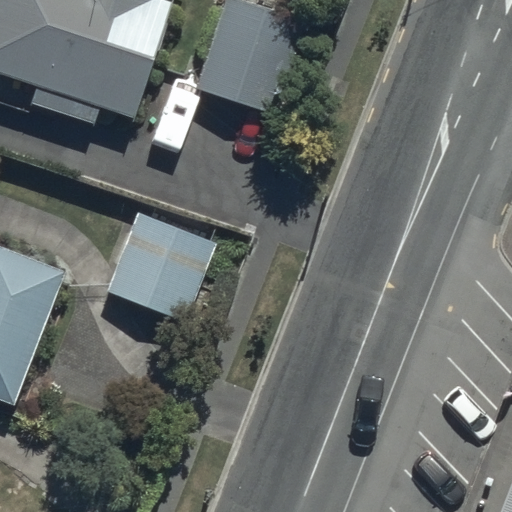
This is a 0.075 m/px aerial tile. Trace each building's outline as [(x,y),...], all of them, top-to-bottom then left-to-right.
[(0,0),(0,88),(125,127),(165,0),(0,0)] [(226,0),(196,92),(284,121),(314,27),(230,0),(226,0)] [(184,84),(150,85),(151,145),(186,144),(184,84)] [(136,215),(107,293),(187,323),(216,245),(136,215)] [(0,404),(14,410),(68,275),(0,248),(0,404)]
